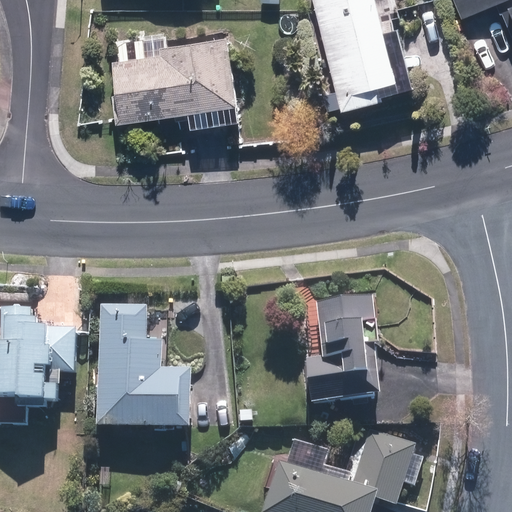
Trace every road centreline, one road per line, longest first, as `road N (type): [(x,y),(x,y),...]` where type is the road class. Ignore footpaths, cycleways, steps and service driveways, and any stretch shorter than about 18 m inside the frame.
road 1 (tertiary): [(21,222),(151,222),(309,208),(471,177)]
road 2 (tertiary): [(494,511),(507,353),(471,177)]
road 3 (residential): [(21,222),(31,36)]
